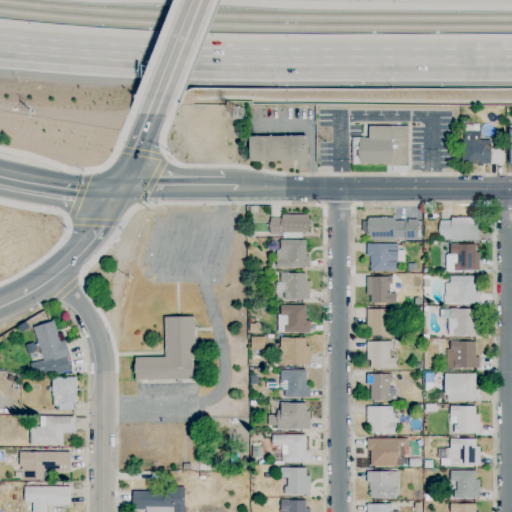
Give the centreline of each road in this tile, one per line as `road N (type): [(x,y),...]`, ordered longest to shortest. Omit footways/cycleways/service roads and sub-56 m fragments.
road 1 (motorway): [(0,45),(237,58),(511,56)]
road 2 (residential): [(336,189),(339,511)]
road 3 (residential): [(505,191),(506,511)]
road 4 (motorway): [(511,7),(244,0)]
road 5 (tertiary): [(245,184),(511,190)]
road 6 (residential): [(52,271),(90,318),(104,356),(104,511)]
road 7 (tertiary): [(115,189),(52,271),(0,298)]
road 8 (tertiary): [(115,189),(245,184)]
